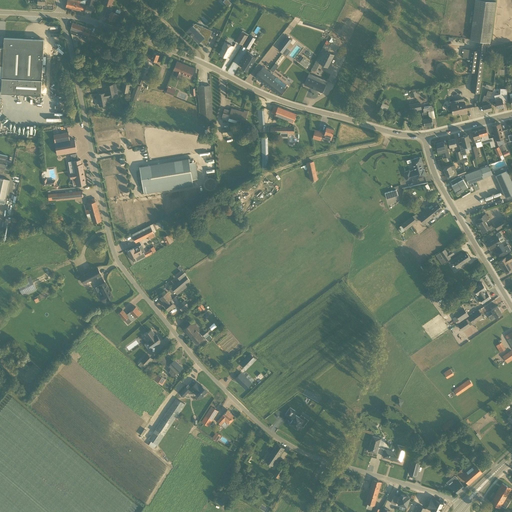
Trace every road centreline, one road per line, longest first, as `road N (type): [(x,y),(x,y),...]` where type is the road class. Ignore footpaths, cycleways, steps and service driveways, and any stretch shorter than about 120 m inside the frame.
road 1 (residential): [(459,505),(294,448),(191,355),(114,255),(62,15)]
road 2 (residential): [(425,135),(283,101),(130,31),(62,15)]
road 3 (residential): [(511,308),(439,184),(425,135)]
